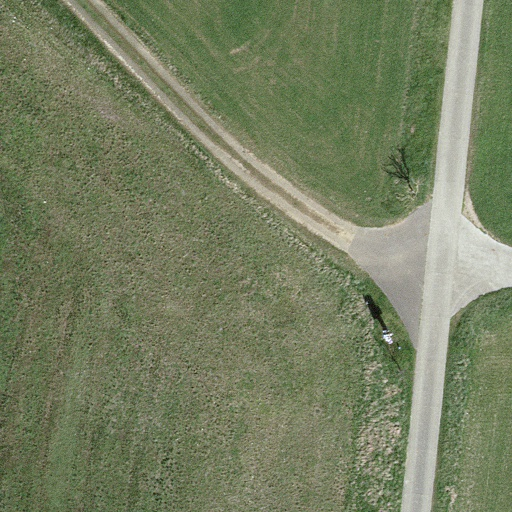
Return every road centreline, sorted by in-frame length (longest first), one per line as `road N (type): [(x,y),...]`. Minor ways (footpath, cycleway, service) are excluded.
road 1 (track): [(80,0),(273,193),(343,243),(431,282),(511,273)]
road 2 (track): [(464,0),(411,511)]
